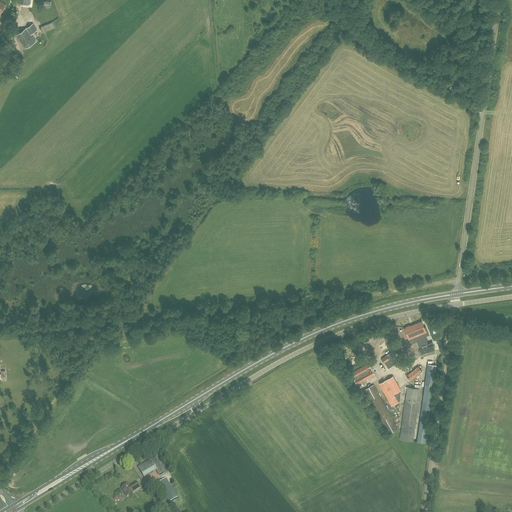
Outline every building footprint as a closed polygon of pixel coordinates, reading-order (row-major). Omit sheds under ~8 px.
[(31,34),(37,30),(33,24),(16,35),(25,49),(36,41),(31,34)] [(10,37),(2,32),(0,35),(0,39),(6,43),(10,37)] [(15,49),(7,45),(3,55),(10,59),(15,49)] [(424,327),(422,321),(409,327),(408,326),(404,327),(409,339),(415,337),(418,344),(421,343),(422,344),(427,342),(423,333),(426,332),(425,331),(427,330),(425,326),(424,327)] [(381,347),(383,350),(391,345),(388,341),(381,347)] [(420,349),(421,355),(435,351),(433,345),(420,349)] [(388,358),(387,356),(381,359),(388,369),(397,363),(392,356),(388,358)] [(357,385),(375,375),(368,364),(350,374),(357,385)] [(423,395),(432,396),(436,365),(428,364),(423,395)] [(406,376),(410,381),(422,372),(418,366),(406,376)] [(359,388),(352,378),(348,380),(355,391),(358,395),(362,392),(359,388)] [(386,380),(379,384),(385,395),(391,406),(398,402),(386,380)] [(373,385),(368,388),(364,390),(388,434),(398,429),(373,385)] [(413,441),(420,389),(407,387),(400,439),(413,441)] [(146,477),(160,470),(154,459),(140,466),(146,477)] [(165,479),(158,484),(169,502),(177,498),(165,479)] [(133,492),(140,488),(136,482),(130,486),(128,484),(122,488),(127,497),(133,493),(133,492)]
